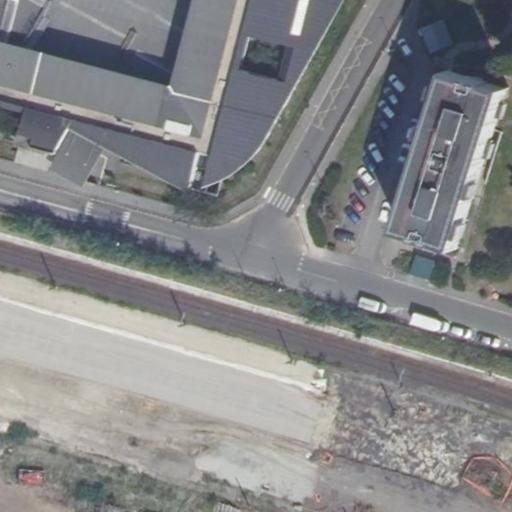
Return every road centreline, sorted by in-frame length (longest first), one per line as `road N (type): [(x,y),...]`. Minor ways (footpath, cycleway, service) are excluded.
road 1 (residential): [(393,0),(286,200),(266,258)]
road 2 (residential): [(0,184),(266,258)]
road 3 (residential): [(266,258),(511,333)]
